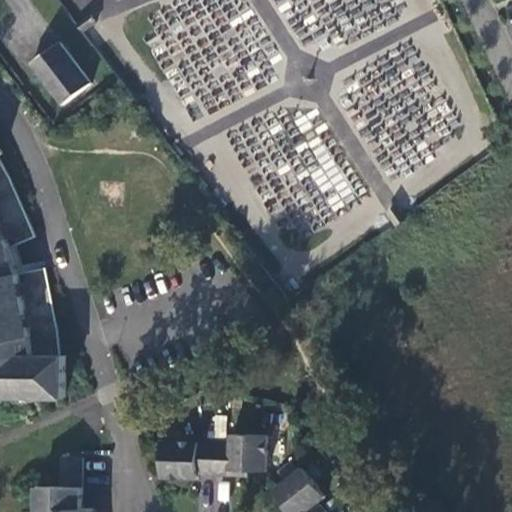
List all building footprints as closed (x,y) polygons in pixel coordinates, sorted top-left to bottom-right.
[(94,15),(81,25),(87,32),(99,22),(94,15)] [(94,84),(62,43),(34,64),(66,104),(94,84)] [(12,250),(18,247),(37,238),(11,180),(0,159),(0,158),(4,155),(0,149),(0,398),(67,398),(67,357),(62,356),(60,336),(47,270),(18,275),(12,250)] [(233,470),(268,471),(269,435),(233,434),(233,444),(164,441),(163,477),(199,479),(199,474),(233,475),(233,470)] [(326,511),(319,502),(327,496),(304,468),(276,490),(293,511),(326,511)] [(92,511),(93,507),(81,506),(81,487),(38,486),(37,511),(92,511)]
